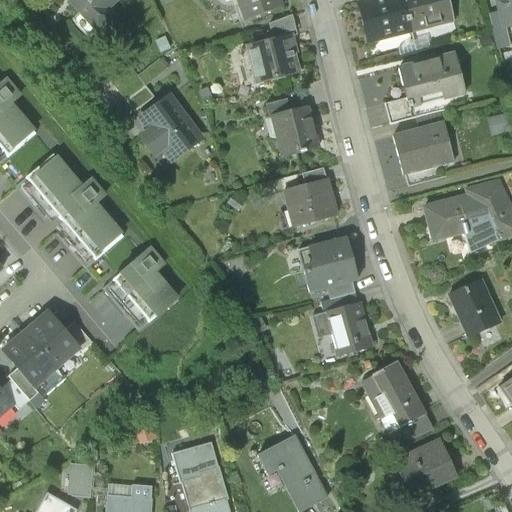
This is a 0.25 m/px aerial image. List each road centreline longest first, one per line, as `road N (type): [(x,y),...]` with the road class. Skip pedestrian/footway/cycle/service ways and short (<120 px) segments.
road 1 (residential): [(318,5),(398,289),(511,489)]
road 2 (residential): [(0,329),(54,290),(0,224)]
